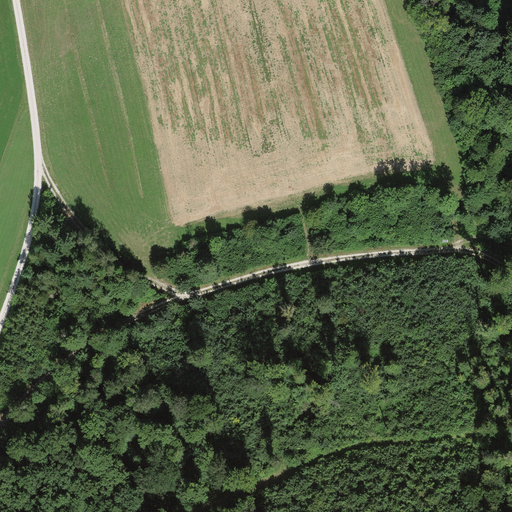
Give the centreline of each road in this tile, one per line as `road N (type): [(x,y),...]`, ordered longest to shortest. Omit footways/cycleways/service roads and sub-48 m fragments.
road 1 (track): [(457,248),(279,267),(150,306),(96,333),(0,419)]
road 2 (track): [(511,444),(489,434),(368,443),(325,454),(202,511)]
road 3 (track): [(150,306),(67,215),(39,162)]
road 4 (track): [(39,162),(19,0)]
road 5 (track): [(39,162),(29,231),(0,318)]
